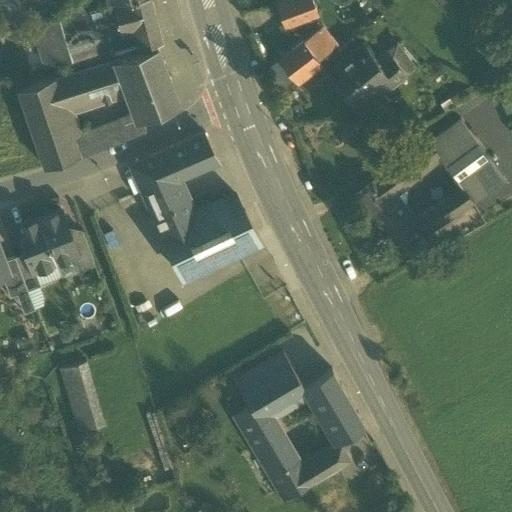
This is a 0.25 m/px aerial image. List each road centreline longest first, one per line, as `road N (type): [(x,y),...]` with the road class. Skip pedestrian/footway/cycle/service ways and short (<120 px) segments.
road 1 (secondary): [(437,511),(236,105)]
road 2 (tertiary): [(0,193),(236,105)]
